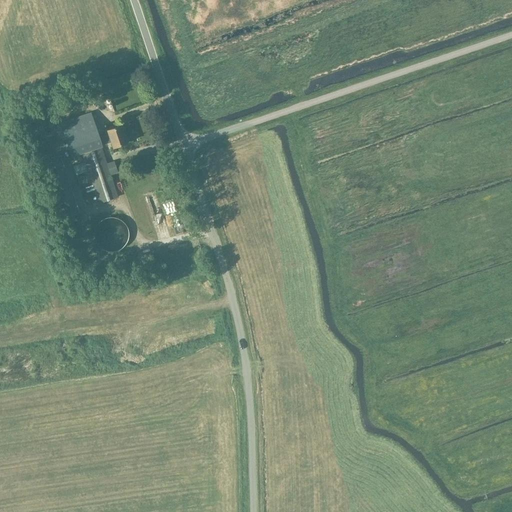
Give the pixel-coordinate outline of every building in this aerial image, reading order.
[(128,106),(130,112),(147,105),(145,99),(128,106)] [(107,164),(100,146),(111,142),(113,148),(127,143),(121,125),(107,130),(108,135),(99,138),(90,113),(60,123),(72,156),(82,153),(99,203),(118,197),(110,175),(117,173),(113,162),(107,164)] [(77,213),(58,156),(38,163),(57,220),(77,213)] [(137,180),(132,181),(138,195),(142,194),(137,180)] [(194,277),(194,288),(197,288),(197,293),(215,292),(214,276),(194,277)] [(174,321),(177,336),(193,333),(191,327),(194,326),(193,318),(174,321)]
